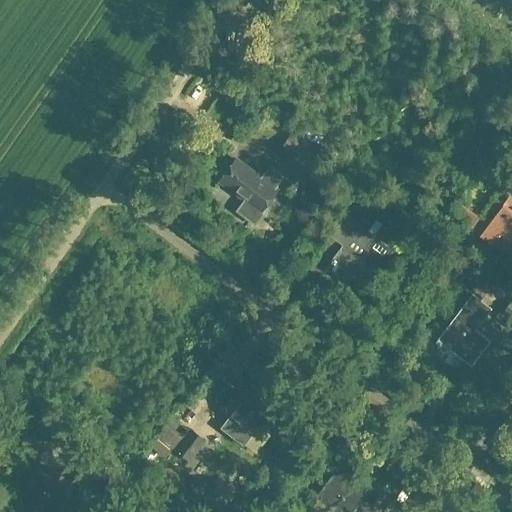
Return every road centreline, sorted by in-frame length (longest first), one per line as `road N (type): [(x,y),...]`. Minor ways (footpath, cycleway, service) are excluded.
road 1 (residential): [(511,475),(107,161)]
road 2 (unclassified): [(107,161),(215,0)]
road 3 (unclassified): [(0,320),(107,161)]
